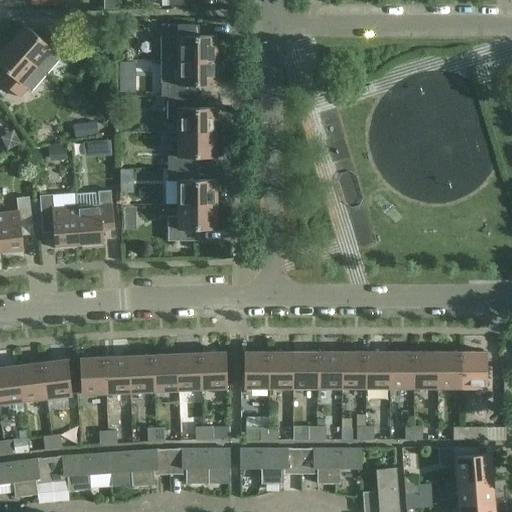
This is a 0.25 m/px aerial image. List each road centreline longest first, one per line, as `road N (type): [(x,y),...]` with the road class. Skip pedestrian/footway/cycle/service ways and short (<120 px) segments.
road 1 (residential): [(0,312),(280,289)]
road 2 (residential): [(280,289),(274,22)]
road 3 (residential): [(511,30),(274,22)]
road 4 (residential): [(280,289),(511,301)]
